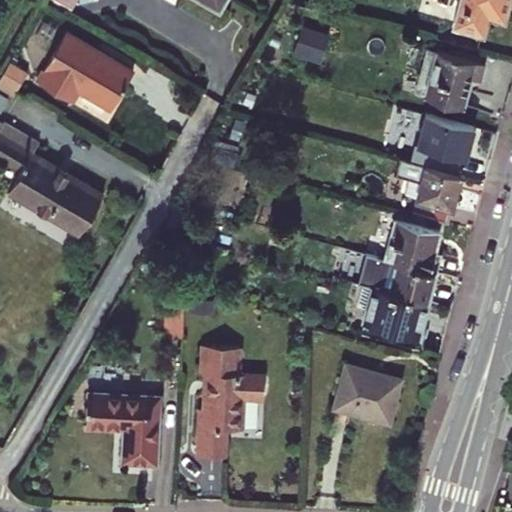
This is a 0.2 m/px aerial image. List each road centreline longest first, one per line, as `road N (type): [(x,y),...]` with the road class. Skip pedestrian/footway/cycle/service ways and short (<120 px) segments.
road 1 (secondary): [(511,260),(430,511)]
road 2 (secondary): [(459,511),(511,300)]
